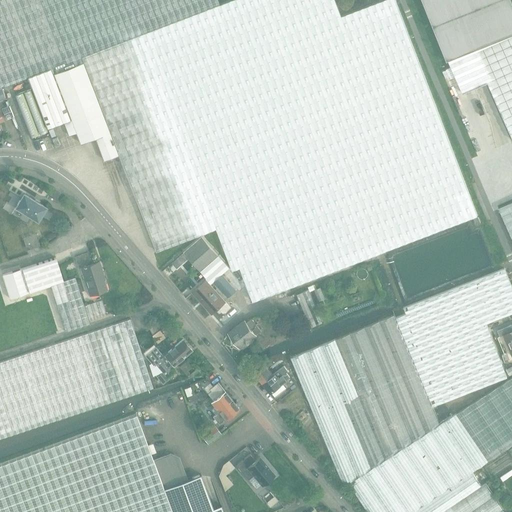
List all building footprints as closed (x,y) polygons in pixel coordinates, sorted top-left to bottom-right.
[(0,0),(0,87),(29,77),(52,68),(54,73),(86,61),(120,154),(119,154),(155,252),(215,229),(230,268),(231,271),(239,268),(252,302),(477,216),(410,41),(393,0),(384,0),(341,16),(334,0),(232,0),(220,5),(218,0),(0,0)] [(422,0),(446,59),(447,60),(448,59),(450,63),(462,92),(478,86),(486,83),(510,142),(511,141),(511,201),(498,207),(511,238),(511,4),(510,0),(422,0)] [(52,68),(29,77),(38,103),(48,128),(64,122),(69,135),(77,132),(81,143),(96,138),(104,160),(119,154),(120,154),(86,61),(54,73),(52,68)] [(38,221),(46,208),(24,194),(16,208),(38,221)] [(36,234),(23,239),(27,250),(40,246),(36,234)] [(235,290),(221,275),(229,268),(202,237),(183,252),(207,279),(205,280),(191,293),(210,314),(225,302),(210,285),(214,282),(228,297),(235,290)] [(89,294),(106,289),(100,273),(102,272),(98,261),(92,262),(89,251),(75,256),(79,268),(81,268),(89,294)] [(56,258),(2,275),(9,298),(50,284),(65,331),(89,323),(74,277),(63,280),(56,258)] [(511,377),(485,395),(440,424),(433,406),(482,387),(507,377),(487,324),(511,313),(511,286),(504,268),(404,307),(406,313),(396,318),(395,314),(291,358),(321,432),(344,486),(348,483),(368,511),(413,511),(472,472),(511,444),(511,377)] [(320,287),(314,290),(319,301),(325,299),(320,287)] [(308,289),(297,294),(305,313),(311,328),(315,326),(322,323),(308,289)] [(0,437),(74,413),(152,387),(142,357),(128,317),(74,336),(0,360),(0,437)] [(240,347),(261,330),(251,318),(246,322),(244,319),(228,333),(234,340),(233,343),(236,347),(239,346),(240,347)] [(511,357),(511,356),(511,324),(497,331),(500,337),(503,335),(511,357)] [(152,335),(157,343),(165,337),(159,330),(152,335)] [(183,339),(163,356),(170,367),(192,350),(183,339)] [(155,347),(145,355),(151,363),(149,364),(153,376),(155,375),(162,371),(167,376),(173,371),(170,367),(163,356),(155,347)] [(270,393),(289,377),(285,372),(287,371),(283,366),(272,375),(264,365),(254,374),(270,393)] [(211,401),(216,408),(222,403),(223,404),(230,398),(217,382),(212,386),(209,383),(204,386),(208,392),(207,393),(212,400),(211,401)] [(190,387),(184,389),(189,402),(198,399),(198,398),(196,394),(193,395),(190,387)] [(203,391),(196,394),(198,398),(204,400),(207,397),(203,391)] [(238,408),(230,398),(223,404),(222,403),(216,408),(219,412),(213,417),(219,424),(238,408)] [(169,452),(152,458),(136,414),(0,463),(0,511),(222,511),(220,504),(212,507),(199,473),(187,478),(179,457),(169,452)] [(207,443),(219,433),(214,426),(201,436),(207,443)] [(250,454),(236,465),(248,479),(256,489),(261,484),(262,485),(275,475),(259,456),(255,460),(250,454)] [(223,465),(221,470),(225,475),(234,467),(228,460),(223,465)] [(511,469),(500,477),(503,481),(511,474),(511,469)] [(472,472),(413,511),(442,511),(481,486),(472,472)] [(481,486),(442,511),(505,511),(486,483),(481,486)] [(274,496),(266,502),(270,506),(277,500),(274,496)]
